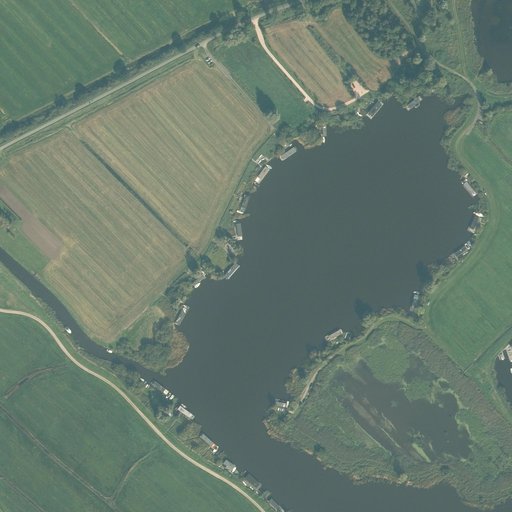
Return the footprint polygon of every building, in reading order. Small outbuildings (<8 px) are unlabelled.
[(418,94),(402,106),(407,112),(422,101),(418,94)] [(385,105),(377,98),(363,114),(371,121),(385,105)] [(327,122),(318,122),(319,138),(328,137),(327,122)] [(298,151),(294,144),(277,155),(282,162),(298,151)] [(271,169),(264,164),(252,180),(259,185),(271,169)] [(479,193),(467,180),(461,185),(473,198),(479,193)] [(250,196),(243,194),(237,211),(245,213),(250,196)] [(476,235),(483,220),(475,216),(468,231),(476,235)] [(241,223),(233,224),(236,243),(243,242),(241,223)] [(454,263),(469,252),(464,245),(449,256),(454,263)] [(239,265),(236,259),(222,268),(225,274),(239,265)] [(431,282),(440,271),(432,265),(424,276),(431,282)] [(205,277),(201,273),(190,283),(194,287),(205,277)] [(417,313),(421,297),(412,295),(409,312),(417,313)] [(189,309),(182,306),(172,324),(179,327),(189,309)] [(324,337),(328,345),(344,336),(340,328),(324,337)] [(154,380),(148,388),(165,400),(171,393),(154,380)] [(275,400),(273,406),(284,409),(286,403),(275,400)] [(176,401),(170,410),(190,423),(196,415),(176,401)] [(201,430),(194,438),(211,453),(218,446),(201,430)] [(224,457),(219,465),(233,475),(239,467),(224,457)] [(247,474),(242,481),(256,492),(261,485),(247,474)] [(270,496),(265,501),(275,511),(284,511),(285,511),(270,496)]
